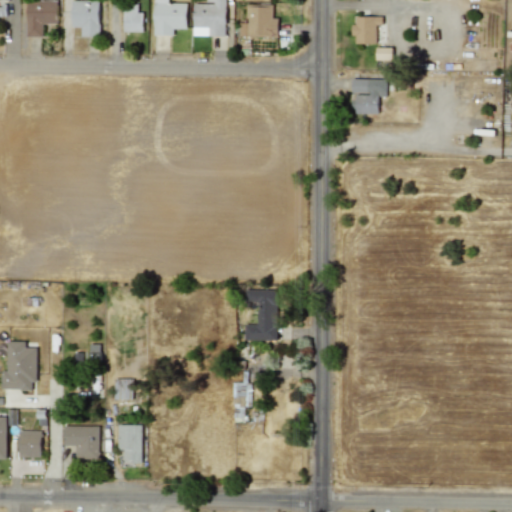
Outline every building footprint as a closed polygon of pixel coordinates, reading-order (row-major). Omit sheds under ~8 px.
[(26,0),(26,36),(42,36),(42,23),(57,23),(57,0),(26,0)] [(71,0),(71,27),(80,27),(80,36),(99,35),(98,0),(71,0)] [(153,0),(153,35),(173,35),(173,28),(186,29),(186,3),(167,2),(167,0),(153,0)] [(193,28),(206,29),(206,35),(226,35),(226,0),(206,0),(206,3),(193,3),(193,28)] [(277,36),(278,17),(272,17),(273,4),(246,3),(245,22),(239,22),(239,36),(277,36)] [(137,4),(123,4),(123,31),(142,32),(142,12),(137,12),(137,4)] [(376,43),(376,24),(382,24),(382,16),(354,16),(353,43),(376,43)] [(375,60),(391,61),(392,47),(376,47),(375,60)] [(377,113),(378,96),(385,96),(386,79),(352,78),(352,100),(353,100),(352,113),(377,113)] [(244,340),(277,339),(276,289),(245,289),(245,301),(257,301),(257,324),(243,324),(244,340)] [(1,388),(31,389),(31,381),(36,381),(36,347),(25,347),(25,341),(7,340),(6,370),(1,370),(1,388)] [(133,378),(114,378),(113,399),(132,399),(133,378)] [(251,407),(250,381),(232,382),(233,407),(251,407)] [(75,445),(75,459),(98,458),(98,425),(63,426),(63,445),(75,445)] [(40,430),(18,430),(18,456),(41,456),(40,430)]
